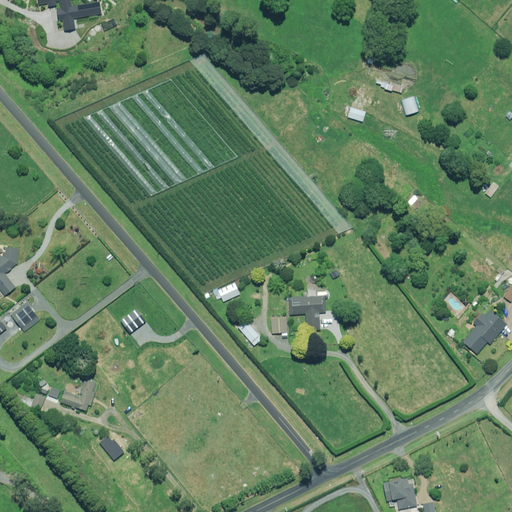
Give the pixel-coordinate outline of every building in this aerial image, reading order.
[(370,55),(367,63),(380,67),(383,60),(370,55)] [(240,157),(172,80),(82,117),(149,197),(240,157)] [(403,87),(378,80),(377,84),(382,85),(381,88),(402,93),(403,87)] [(419,112),(415,97),(401,101),(405,116),(419,112)] [(367,113),(352,108),(349,118),(364,122),(367,113)] [(500,187),(495,183),(486,194),(491,198),(500,187)] [(20,248),(8,247),(8,252),(2,256),(0,253),(0,289),(6,297),(17,288),(7,274),(19,264),(20,248)] [(511,281),(502,296),(511,302),(511,281)] [(241,295),(236,283),(214,293),(218,300),(222,298),(224,302),(241,295)] [(317,293),(317,297),(309,297),(309,293),(304,293),(304,298),(290,298),(291,315),(306,314),(307,328),(317,327),(316,313),(327,313),(326,300),(329,299),(328,292),(317,293)] [(44,324),(27,303),(12,315),(25,332),(31,327),(35,332),(44,324)] [(496,316),(490,311),(485,317),(483,314),(475,324),(478,327),(464,342),(478,354),(488,343),(491,345),(508,325),(497,315),(496,316)] [(288,333),(288,319),(272,319),(273,334),(288,333)] [(263,339),(248,322),(240,329),(255,346),(263,339)] [(61,403),(72,406),(71,408),(75,410),(76,408),(90,412),(99,384),(85,380),(80,397),(65,392),(61,403)] [(419,506),(414,478),(384,484),(388,502),(398,500),(399,510),(419,506)] [(435,511),(434,502),(424,504),(425,511),(435,511)]
